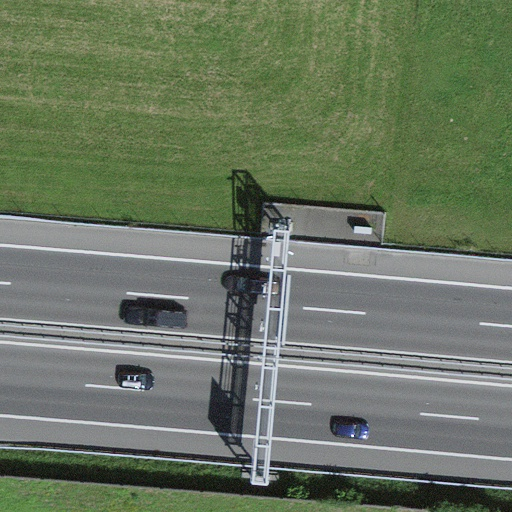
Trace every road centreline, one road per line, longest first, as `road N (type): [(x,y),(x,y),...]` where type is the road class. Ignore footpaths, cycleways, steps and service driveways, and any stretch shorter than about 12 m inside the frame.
road 1 (motorway): [(511,325),(0,283)]
road 2 (motorway): [(0,378),(511,420)]
